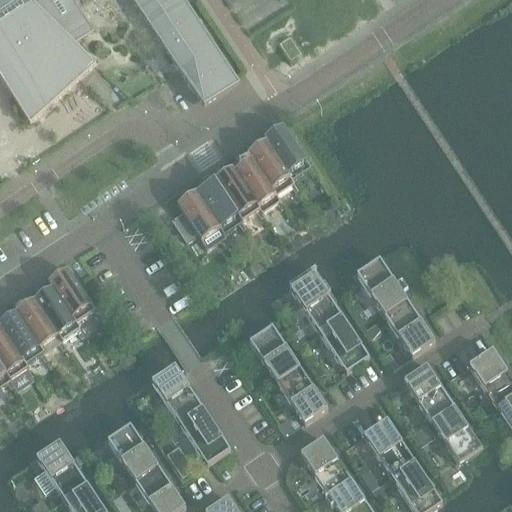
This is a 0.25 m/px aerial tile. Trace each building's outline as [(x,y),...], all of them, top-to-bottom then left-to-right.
[(0,0),(0,82),(30,127),(96,68),(74,48),(94,34),(75,5),(82,0),(129,0),(204,113),(240,89),(234,80),(181,0),(0,0)] [(290,41),(279,48),(291,65),(302,58),(290,41)] [(315,179),(283,131),(264,143),(266,146),(292,185),(308,175),(312,181),(315,179)] [(292,185),(266,146),(248,158),(252,164),(276,200),(291,190),(295,196),(298,194),(292,185)] [(284,212),(276,200),(252,164),(235,176),(262,218),(277,208),(281,214),(284,212)] [(262,218),(235,176),(232,173),(214,185),(243,227),(257,217),(261,223),(264,221),(262,218)] [(243,227),(214,185),(196,197),(225,239),(239,229),(243,235),(246,233),(243,227)] [(225,239),(196,197),(177,209),(183,218),(172,225),(186,247),(198,240),(202,246),(217,236),(221,241),(225,239)] [(407,306),(394,287),(380,265),(365,274),(357,280),(385,322),(407,306)] [(99,322),(67,274),(49,287),(52,293),(77,329),(92,319),(96,325),(99,322)] [(342,321),(327,299),(314,280),(291,295),(319,337),(342,321)] [(77,329),(52,293),(34,304),(63,347),(77,337),(81,343),(85,341),(77,329)] [(63,347),(34,304),(17,316),(45,359),(59,349),(63,355),(67,353),(63,347)] [(435,347),(422,327),(407,306),(385,322),(412,363),(435,347)] [(49,365),(45,359),(17,316),(0,327),(0,330),(0,331),(26,371),(41,361),(45,367),(49,365)] [(370,363),(358,345),(342,321),(319,337),(346,378),(370,363)] [(26,371),(0,331),(0,369),(11,386),(25,376),(29,382),(33,380),(26,371)] [(300,373),(287,353),(273,332),(258,341),(250,346),(277,388),(300,373)] [(511,402),(511,385),(509,381),(492,356),(469,371),(497,413),(511,402)] [(389,358),(383,363),(392,376),(398,371),(389,358)] [(15,392),(11,386),(0,369),(0,392),(7,388),(11,394),(15,392)] [(454,412),(440,391),(427,371),(404,386),(431,427),(454,412)] [(203,413),(181,380),(175,372),(152,387),(180,429),(203,413)] [(328,414),(314,394),(300,373),(277,388),(305,430),(328,414)] [(511,402),(497,413),(511,435),(511,402)] [(482,454),(468,433),(455,412),(454,413),(454,412),(431,427),(459,470),(482,454)] [(486,420),(481,412),(472,418),(477,426),(486,420)] [(231,455),(203,413),(180,429),(208,471),(231,455)] [(415,467),(404,450),(387,426),(364,441),(392,483),(415,467)] [(158,472),(145,452),(131,430),(116,440),(108,445),(136,487),(159,472),(158,472)] [(160,443),(154,434),(149,436),(155,445),(160,443)] [(428,445),(421,435),(412,440),(420,451),(428,445)] [(351,486),(337,464),(324,444),(301,459),(329,501),(351,486)] [(88,490),(73,468),(60,448),(37,464),(65,505),(88,490)] [(295,475),(304,469),(298,461),(297,462),(294,465),(290,470),(288,476),(288,479),(295,480),(295,475)] [(437,511),(443,509),(426,484),(415,467),(392,483),(411,511),(437,511)] [(185,511),(173,493),(159,472),(136,487),(152,511),(185,511)] [(368,511),(364,506),(351,486),(329,501),(335,511),(368,511)] [(102,511),(88,490),(65,505),(69,511),(102,511)] [(234,511),(228,503),(214,511),(234,511)]
